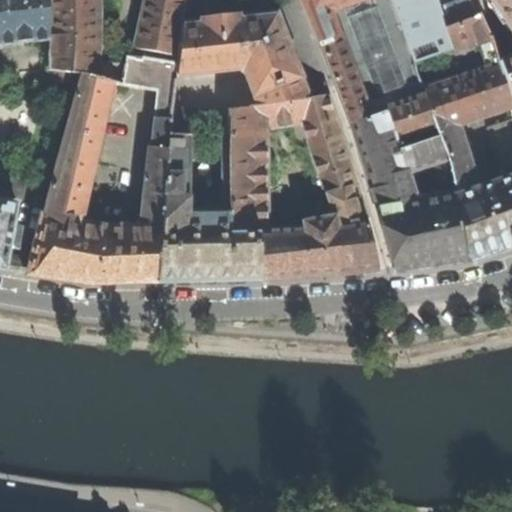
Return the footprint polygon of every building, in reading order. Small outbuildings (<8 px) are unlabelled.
[(0,0),(0,45),(49,40),(49,0),(0,0)] [(83,74),(97,78),(98,66),(100,26),(99,0),(145,0),(133,58),(136,59),(136,57),(145,58),(146,50),(178,56),(183,25),(186,0),(49,0),(49,40),(49,70),(67,72),(83,74)] [(336,84),(351,123),(387,111),(396,140),(436,128),(424,89),(416,65),(392,0),(302,0),(321,44),(336,84)] [(392,0),(416,65),(445,54),(453,51),(445,30),(445,29),(442,17),(435,0),(392,0)] [(445,29),(478,16),(470,0),(467,0),(445,8),(447,15),(442,17),(445,29)] [(511,0),(470,0),(478,16),(480,16),(489,36),(506,27),(511,36),(511,56),(509,58),(498,63),(503,79),(511,106),(511,0)] [(243,19),(183,25),(178,56),(175,77),(240,70),(244,73),(259,107),(309,101),(276,16),(275,15),(243,19)] [(454,78),(498,63),(489,36),(480,16),(478,16),(445,29),(445,30),(453,51),(445,54),(454,78)] [(43,215),(29,274),(95,284),(126,283),(158,282),(163,224),(167,149),(172,110),(175,77),(178,56),(146,50),(145,58),(136,57),(136,59),(133,58),(127,57),(124,71),(122,83),(121,86),(155,92),(150,149),(141,226),(105,227),(81,222),(113,81),(97,78),(83,74),(60,155),(65,157),(63,168),(59,168),(56,177),(53,176),(52,181),(43,215)] [(498,63),(454,78),(424,89),(436,128),(437,132),(458,125),(472,121),(511,107),(511,106),(503,79),(498,63)] [(122,83),(124,71),(98,66),(97,78),(113,81),(122,83)] [(379,271),(357,187),(349,160),(327,98),(309,101),(259,107),(229,110),(229,111),(229,137),(230,233),(259,233),(262,280),(320,277),(340,275),(379,271)] [(172,110),(167,149),(163,224),(158,282),(210,281),(262,280),(259,233),(230,233),(229,137),(229,111),(172,110)] [(387,111),(351,123),(353,131),(373,190),(395,272),(436,266),(470,261),(464,228),(456,196),(439,137),(399,149),(396,140),(387,111)] [(511,119),(489,128),(501,169),(511,165),(511,119)] [(439,137),(456,196),(477,189),(458,125),(437,132),(439,137)] [(511,177),(477,189),(456,196),(464,228),(470,261),(511,246),(511,245),(511,177)] [(0,268),(6,269),(10,246),(11,245),(14,228),(13,227),(17,203),(0,199),(0,268)]
